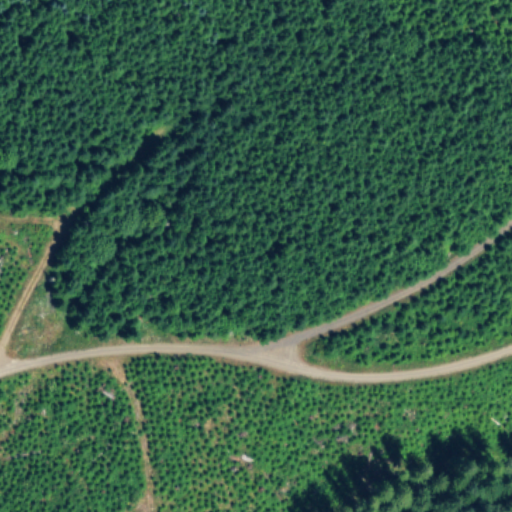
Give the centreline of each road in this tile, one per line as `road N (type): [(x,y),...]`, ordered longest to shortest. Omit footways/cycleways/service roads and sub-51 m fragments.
road 1 (track): [(0,366),(83,352),(216,348),(325,377),(441,371),(511,347)]
road 2 (track): [(257,355),(389,276),(511,188)]
